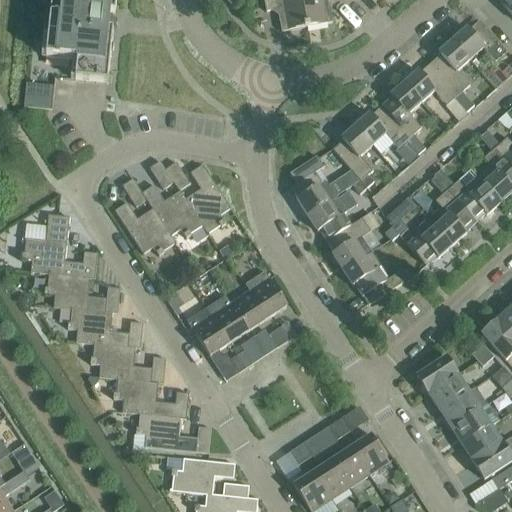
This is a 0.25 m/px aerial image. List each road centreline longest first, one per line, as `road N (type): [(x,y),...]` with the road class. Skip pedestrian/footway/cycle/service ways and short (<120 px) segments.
road 1 (residential): [(285,511),(82,193),(90,175),(133,144),(258,147)]
road 2 (residential): [(365,387),(261,223),(258,147)]
road 3 (residential): [(445,0),(395,44),(330,78),(267,84)]
road 4 (residential): [(365,387),(511,256)]
road 5 (residential): [(446,511),(365,387)]
road 6 (residential): [(267,84),(198,37),(180,0)]
